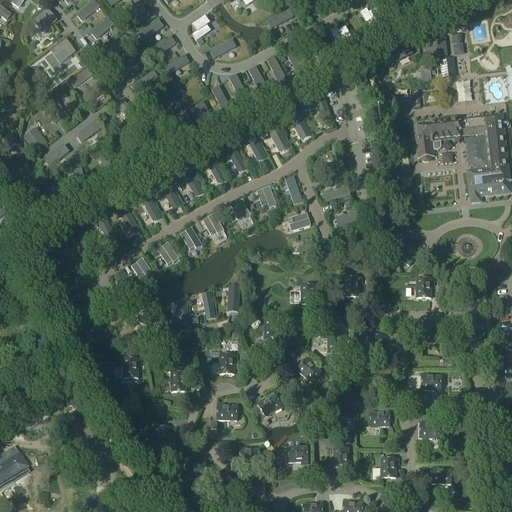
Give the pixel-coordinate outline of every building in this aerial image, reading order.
[(14,0),(11,4),(18,9),(21,4),(23,0),(14,0)] [(108,0),(106,1),(111,9),(113,8),(116,6),(121,2),(124,0),(108,0)] [(235,0),(239,4),(242,2),(243,3),(246,8),(251,5),(252,4),(256,1),(257,0),(235,0)] [(308,6),(307,13),(316,14),(317,7),(317,0),(308,0),(308,2),(308,6)] [(391,0),(393,2),(395,8),(398,13),(404,10),(408,8),(411,7),(408,1),(407,0),(391,0)] [(82,11),(76,16),(82,23),(88,18),(94,13),(95,12),(100,8),(95,1),(89,6),(82,11)] [(125,16),(120,19),(125,26),(128,24),(130,23),(135,20),(140,16),(145,13),(140,6),(135,9),(130,12),(125,16)] [(0,16),(6,22),(11,16),(5,11),(0,7),(0,16)] [(366,11),(360,14),(363,19),(365,22),(366,25),(369,29),(375,25),(378,29),(381,26),(384,24),(382,20),(379,15),(376,11),(369,15),(366,10),(366,11)] [(38,18),(33,22),(34,23),(37,28),(42,34),(49,28),(54,24),(56,23),(51,17),(47,11),(42,15),(38,18)] [(273,21),(267,24),(272,31),(277,28),(282,25),(288,22),(293,20),(289,12),(283,15),(278,18),(273,21)] [(194,35),(192,37),(195,42),(197,44),(199,47),(203,45),(200,40),(205,37),(210,34),(209,33),(206,28),(209,26),(205,21),(206,20),(205,18),(199,22),(193,26),(193,27),(197,33),(194,35)] [(96,29),(90,34),(93,37),(96,41),(102,36),(108,31),(110,29),(113,27),(108,20),(102,25),(96,29)] [(143,33),(138,37),(143,43),(145,42),(148,40),(152,36),(157,32),(162,29),(157,22),(152,26),(148,30),(143,33)] [(336,29),(329,33),(332,38),(334,41),(335,43),(338,48),(339,47),(345,44),(347,47),(351,45),(354,43),(350,36),(346,29),(339,33),(337,31),(336,29)] [(109,50),(105,53),(106,54),(112,61),(112,60),(115,57),(121,53),(121,52),(126,49),(127,48),(131,44),(125,37),(120,41),(114,46),(109,50)] [(157,49),(150,53),(155,60),(157,59),(162,56),(168,52),(175,47),(170,40),(163,44),(157,49)] [(431,42),(424,43),(424,49),(425,55),(426,61),(433,60),(440,59),(442,59),(447,59),(446,53),(446,46),(445,40),(439,41),(438,41),(431,42)] [(56,49),(51,52),(51,53),(55,58),(60,65),(65,61),(69,58),(70,57),(75,53),(70,47),(69,45),(66,41),(61,45),(56,49)] [(215,50),(209,53),(214,61),(219,58),(224,55),(230,53),(235,50),(231,42),(225,45),(220,47),(215,50)] [(386,59),(391,68),(394,66),(396,65),(401,62),(407,59),(408,58),(409,58),(409,57),(410,57),(412,56),(407,47),(402,50),(397,53),(391,56),(386,59)] [(293,53),(286,57),(291,65),(292,65),(295,70),(301,67),(304,71),(310,68),(308,63),(305,58),(303,54),(296,58),(293,53)] [(123,69),(117,73),(123,79),(123,80),(125,79),(126,78),(129,76),(134,71),(135,71),(139,67),(140,66),(144,62),(138,55),(133,60),(128,64),(123,69)] [(168,67),(163,70),(167,77),(169,76),(172,74),(177,71),(183,68),(188,65),(184,58),(179,61),(173,64),(168,67)] [(274,59),(267,63),(270,68),(273,74),(277,80),(280,87),(284,84),(287,83),(284,77),(281,71),(277,65),(274,59)] [(453,66),(452,60),(442,61),(440,62),(441,68),(441,74),(442,80),(448,80),(455,79),(454,73),(453,66)] [(421,84),(430,84),(431,83),(431,81),(430,78),(430,73),(429,69),(429,67),(426,68),(425,68),(420,68),(420,69),(420,74),(421,79),(421,84)] [(256,68),(248,72),(250,77),(253,83),(254,82),(257,89),(261,95),(265,93),(268,91),(265,85),(262,79),(258,73),(256,68)] [(75,78),(69,82),(74,90),(77,88),(80,86),(86,82),(92,78),(90,74),(87,70),(81,74),(75,78)] [(136,85),(131,88),(136,96),(141,92),(144,90),(147,88),(152,84),(154,83),(158,80),(153,73),(148,77),(142,81),(136,85)] [(366,78),(365,75),(356,78),(358,84),(360,90),(362,95),(364,101),(372,98),(371,95),(370,92),(368,87),(367,81),(366,78)] [(236,76),(228,80),(228,81),(231,86),(235,92),(238,97),(241,102),(242,104),(246,102),(249,101),(247,96),(243,90),(239,83),(236,76)] [(457,92),(459,92),(458,81),(449,81),(450,97),(458,97),(457,92)] [(0,95),(14,92),(11,82),(0,84),(0,95)] [(87,95),(80,99),(85,107),(89,104),(91,103),(98,98),(103,95),(104,94),(99,87),(93,91),(87,95)] [(162,97),(157,101),(161,108),(164,106),(167,105),(172,101),(177,98),(182,95),(178,89),(177,88),(172,91),(167,94),(162,97)] [(219,88),(211,92),(214,98),(217,104),(218,103),(222,110),(225,116),(230,114),(232,112),(229,107),(225,100),(222,94),(219,88)] [(424,96),(423,96),(424,104),(425,104),(426,105),(431,104),(437,104),(435,93),(430,94),(424,95),(424,96)] [(392,99),(389,99),(388,107),(395,108),(401,108),(407,108),(413,108),(413,99),(410,99),(407,99),(401,99),(395,99),(392,99)] [(326,107),(324,101),(316,103),(317,107),(320,114),(322,121),(324,127),(332,125),(330,119),(328,113),(326,107)] [(0,105),(0,113),(5,113),(12,111),(12,110),(11,103),(4,105),(0,105)] [(56,103),(49,107),(53,113),(58,120),(62,126),(64,125),(69,121),(64,115),(60,109),(57,104),(56,103)] [(203,103),(195,107),(198,113),(200,117),(201,117),(205,124),(208,129),(213,126),(215,125),(212,120),(209,115),(206,109),(203,103)] [(123,104),(117,110),(123,115),(128,121),(131,124),(134,126),(140,120),(138,118),(134,115),(129,109),(123,104)] [(185,113),(178,117),(181,123),(183,127),(184,127),(187,133),(190,139),(196,136),(198,135),(195,130),(192,124),(188,119),(185,113)] [(297,113),(289,118),(298,134),(297,136),(299,140),(301,141),(310,136),(297,113)] [(451,123),(415,127),(418,159),(421,159),(421,161),(423,162),(424,163),(426,163),(428,163),(429,161),(430,160),(431,158),(433,158),(431,144),(433,143),(432,142),(461,139),(461,137),(489,134),(493,170),(467,173),(470,199),(494,196),(510,194),(501,117),(458,122),(458,121),(451,122),(451,123)] [(84,132),(77,137),(82,144),(89,139),(95,135),(96,135),(102,130),(97,123),(90,128),(84,132)] [(279,132),(276,126),(267,131),(271,138),(273,143),(276,148),(279,153),(288,148),(285,143),(282,137),(279,132)] [(149,129),(143,135),(147,140),(151,144),(151,145),(156,149),(159,153),(160,154),(167,147),(163,143),(162,142),(155,135),(149,129)] [(31,134),(24,139),(27,143),(31,149),(35,154),(41,150),(46,146),(42,141),(39,136),(36,131),(31,134)] [(0,142),(0,152),(5,150),(10,148),(16,145),(14,142),(12,137),(6,140),(1,142),(0,142)] [(257,143),(254,137),(246,141),(248,145),(252,151),(255,157),(258,163),(262,161),(265,159),(263,153),(260,148),(257,143)] [(132,139),(123,141),(123,142),(124,148),(125,154),(126,161),(127,167),(136,166),(135,159),(134,153),(133,146),(132,139)] [(467,146),(468,164),(480,163),(479,145),(467,146)] [(49,158),(44,162),(49,169),(54,165),(59,161),(63,158),(64,157),(69,154),(64,147),(59,150),(54,154),(49,158)] [(238,156),(234,149),(227,153),(228,156),(232,162),(235,168),(238,174),(241,172),(246,170),(242,163),(238,156)] [(110,160),(101,161),(101,162),(101,168),(102,174),(103,180),(103,186),(112,185),(112,179),(111,173),(110,166),(110,160)] [(217,165),(214,160),(206,164),(209,169),(212,174),(215,180),(218,186),(221,184),(226,181),(223,176),(220,171),(217,165)] [(343,163),(338,164),(331,166),(324,167),(318,168),(320,178),(326,176),(333,175),(339,174),(345,172),(343,163)] [(10,175),(5,178),(9,186),(10,185),(15,182),(20,179),(26,176),(31,172),(26,165),(21,168),(16,172),(10,175)] [(73,185),(71,186),(72,191),(73,197),(74,197),(79,196),(79,197),(88,195),(86,189),(85,183),(83,176),(81,170),(73,172),(73,174),(75,179),(76,185),(75,185),(73,185)] [(195,198),(203,194),(200,189),(197,184),(194,178),(191,173),(183,177),(186,182),(189,187),(192,193),(195,198)] [(301,198),(298,192),(296,185),(294,179),(286,182),(289,189),(291,195),(290,196),(293,203),(292,203),(294,208),(303,204),(301,198)] [(174,196),(172,191),(169,186),(161,190),(164,194),(167,200),(170,206),(173,211),(180,208),(180,207),(177,202),(174,196)] [(47,203),(45,203),(47,209),(49,215),(52,213),(54,213),(54,214),(63,211),(61,205),(59,199),(57,193),(55,187),(46,190),(48,196),(50,202),(47,203)] [(338,201),(344,200),(349,199),(350,199),(348,189),(343,190),(342,191),(336,192),(330,193),(324,195),(326,204),(332,203),(338,201)] [(276,208),(273,201),(271,196),(269,190),(263,192),(257,194),(260,202),(262,209),(268,207),(270,211),(275,209),(276,208)] [(28,196),(20,200),(21,201),(23,206),(26,211),(28,217),(31,223),(39,220),(36,214),(33,208),(31,202),(28,196)] [(151,202),(148,196),(140,200),(144,206),(147,212),(150,217),(153,223),(155,222),(160,219),(157,213),(154,208),(151,202)] [(245,208),(243,202),(237,205),(231,207),(233,212),(235,217),(237,222),(243,219),(245,223),(250,221),(251,220),(247,213),(245,208)] [(129,215),(126,209),(119,213),(121,218),(125,224),(128,229),(131,235),(138,231),(135,226),(132,220),(129,215)] [(349,217),(343,219),(336,221),(338,230),(345,227),(351,226),(357,224),(364,222),(361,214),(356,215),(355,215),(349,217)] [(293,226),(289,227),(291,233),(299,231),(304,229),(310,228),(308,222),(306,216),(301,218),(296,219),(291,221),(293,226)] [(217,222),(214,217),(208,220),(202,223),(206,230),(210,236),(215,233),(218,237),(223,235),(224,234),(221,228),(217,222)] [(109,245),(111,245),(117,241),(113,234),(109,227),(105,220),(98,224),(99,226),(102,232),(105,238),(109,244),(109,245)] [(194,236),(191,230),(186,233),(180,237),(184,243),(188,250),(193,247),(196,251),(201,248),(202,248),(198,242),(194,236)] [(88,239),(84,232),(76,236),(77,238),(81,244),(84,251),(87,257),(95,253),(91,246),(88,239)] [(206,248),(215,245),(213,238),(204,241),(206,248)] [(319,248),(318,241),(311,242),(303,242),(303,248),(298,249),(299,255),(299,256),(306,255),(312,255),(319,254),(319,248)] [(367,250),(365,242),(360,243),(359,243),(353,245),(346,246),(340,248),(342,256),(349,255),(355,253),(361,252),(367,250)] [(65,252),(61,245),(54,249),(55,252),(59,258),(62,264),(65,270),(66,269),(73,266),(69,259),(65,252)] [(178,261),(175,257),(171,251),(167,245),(162,249),(157,252),(161,257),(164,262),(168,267),(172,264),(173,265),(178,261)] [(397,251),(393,257),(398,261),(403,264),(408,268),(409,268),(412,263),(415,259),(419,254),(413,250),(411,252),(406,249),(401,245),(397,251)] [(74,264),(84,258),(76,246),(66,252),(74,264)] [(135,274),(138,279),(142,283),(146,280),(147,281),(153,278),(153,277),(151,274),(146,268),(142,262),(137,265),(132,269),(135,274)] [(125,279),(121,274),(114,279),(116,282),(120,288),(123,294),(127,299),(134,295),(131,289),(128,284),(125,279)] [(344,297),(344,299),(351,299),(359,299),(359,291),(359,287),(362,287),(362,281),(362,280),(354,280),(348,280),(344,280),(344,281),(344,287),(344,290),(344,297)] [(416,294),(416,300),(423,300),(431,300),(431,294),(431,288),(434,288),(434,281),(428,281),(422,281),(416,281),(416,282),(416,287),(416,289),(416,291),(416,294)] [(303,288),(301,288),(301,295),(301,296),(301,306),(301,307),(308,307),(316,307),(316,301),(316,294),(318,294),(318,288),(312,288),(307,288),(303,288)] [(228,313),(238,314),(238,308),(238,301),(239,295),(239,289),(236,289),(229,289),(228,295),(229,295),(229,301),(229,307),(228,313)] [(65,297),(59,299),(63,308),(68,306),(74,304),(80,301),(85,299),(82,291),(76,293),(71,295),(65,297)] [(212,302),(211,296),(202,298),(204,304),(205,310),(206,317),(207,321),(215,320),(214,314),(213,308),(212,302)] [(366,299),(349,301),(350,309),(367,306),(366,299)] [(187,309),(185,301),(177,303),(178,309),(179,315),(180,322),(181,326),(189,325),(188,317),(187,309)] [(155,314),(159,308),(158,307),(152,303),(148,310),(144,317),(140,324),(147,328),(151,321),(155,314)] [(70,320),(72,324),(73,329),(79,327),(85,324),(90,322),(96,320),(93,312),(87,314),(81,316),(76,318),(70,320)] [(264,332),(264,342),(272,342),(279,342),(279,336),(279,330),(282,330),(282,322),(274,322),(266,322),(264,322),(264,329),(264,330),(264,332)] [(424,338),(424,345),(431,345),(434,345),(436,345),(443,345),(443,338),(443,331),(437,331),(430,331),(430,328),(424,328),(424,329),(424,331),(424,338)] [(87,338),(80,340),(82,344),(83,348),(89,347),(96,345),(102,343),(108,341),(106,332),(100,334),(93,336),(87,338)] [(328,353),(328,355),(328,356),(335,356),(342,356),(342,349),(342,346),(342,343),(345,343),(345,336),(339,336),(333,336),(328,336),(328,337),(328,343),(328,344),(328,346),(328,349),(328,353)] [(369,352),(369,358),(376,358),(384,358),(384,352),(384,348),(384,345),(386,345),(386,338),(380,338),(374,338),(369,338),(369,345),(369,352)] [(219,366),(219,377),(227,377),(234,377),(234,371),(234,365),(236,365),(236,357),(228,357),(220,357),(219,357),(219,358),(219,363),(219,366)] [(300,369),(296,373),(302,378),(303,378),(307,381),(312,385),(316,379),(321,374),(316,370),(311,366),(312,363),(307,359),(303,364),(300,369)] [(123,374),(123,381),(131,381),(138,381),(138,374),(138,368),(140,368),(140,361),(135,361),(129,361),(125,361),(123,361),(123,368),(123,369),(123,371),(123,372),(123,374)] [(171,388),(171,395),(178,395),(186,395),(186,388),(186,382),(188,382),(188,375),(183,375),(177,375),(171,375),(171,382),(171,385),(171,388)] [(421,391),(421,393),(422,393),(429,393),(430,393),(435,393),(441,393),(441,385),(441,378),(431,378),(428,378),(428,375),(421,375),(421,376),(421,378),(421,385),(421,391)] [(258,404),(257,405),(259,410),(262,415),(265,420),(271,417),(277,414),(282,410),(279,404),(275,398),(269,401),(264,404),(262,402),(258,404)] [(217,417),(217,423),(218,423),(224,423),(226,423),(230,423),(237,423),(237,415),(237,408),(230,408),(224,408),(224,405),(223,405),(218,405),(217,405),(217,411),(217,417)] [(28,415),(22,407),(17,411),(27,424),(24,426),(28,432),(45,420),(41,414),(32,421),(28,415)] [(369,414),(369,430),(389,430),(389,412),(382,412),(382,414),(369,414)] [(101,442),(86,415),(76,421),(91,448),(101,442)] [(420,434),(420,441),(427,441),(433,441),(439,441),(439,433),(439,427),(433,427),(426,427),(426,423),(420,423),(420,424),(420,427),(420,434)] [(154,443),(154,449),(161,449),(168,449),(168,443),(169,436),(171,436),(171,430),(169,430),(162,430),(156,430),(154,430),(154,436),(154,437),(154,443)] [(0,461),(3,466),(0,467),(0,490),(3,491),(11,485),(12,480),(11,477),(26,468),(14,449),(0,458),(0,461)] [(240,466),(247,466),(248,466),(253,466),(259,466),(259,459),(259,451),(253,451),(246,451),(246,449),(240,449),(240,454),(240,460),(240,466)] [(294,450),(288,450),(288,458),(288,465),(295,465),(301,464),(301,467),(307,467),(308,467),(308,461),(307,455),(307,449),(300,450),(299,450),(297,450),(294,450)] [(333,470),(339,470),(345,470),(351,470),(351,464),(348,464),(348,457),(348,450),(341,450),(333,450),(333,458),(333,459),(333,462),(333,464),(333,470)] [(381,474),(381,481),(388,481),(395,481),(395,474),(395,468),(398,468),(398,461),(392,461),(387,461),(381,461),(381,467),(381,469),(381,474)] [(195,466),(186,466),(186,473),(186,480),(192,480),(197,480),(198,480),(206,480),(206,473),(205,466),(205,463),(198,462),(198,466),(195,466)] [(431,479),(431,486),(432,486),(438,486),(439,486),(441,486),(451,486),(451,479),(451,472),(444,472),(438,472),(438,469),(431,469),(431,472),(431,479)] [(362,511),(363,505),(356,505),(350,505),(350,503),(349,503),(343,503),(343,508),(343,511),(362,511)]
